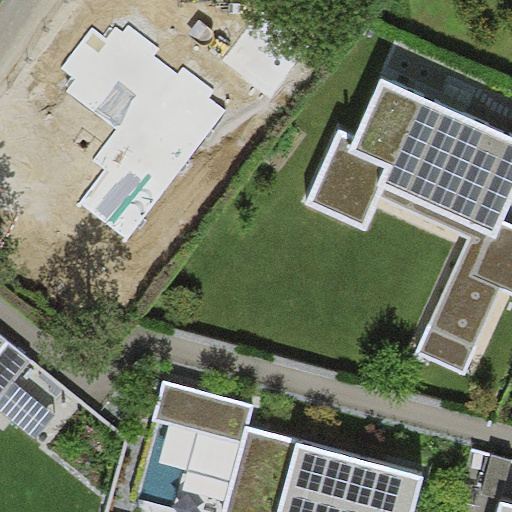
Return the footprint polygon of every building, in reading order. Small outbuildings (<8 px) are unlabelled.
[(160,48),(129,24),(123,31),(117,26),(108,38),(93,27),(62,68),(77,79),(68,92),(118,129),(95,160),(106,169),(79,204),(127,240),(227,110),(208,95),(214,88),(185,67),(180,74),(155,55),(160,48)] [(511,202),(511,139),(381,80),(356,135),(340,128),(306,204),(365,230),(381,195),(469,235),(416,351),(463,372),(501,288),(511,292),(511,222),(504,219),(511,202)] [(31,359),(0,333),(0,395),(12,381),(31,359)] [(298,439),(247,425),(253,402),(164,379),(154,417),(243,441),(223,511),(414,511),(424,477),(297,443),(298,439)] [(54,414),(12,381),(0,395),(0,411),(34,439),(54,414)] [(511,511),(511,503),(501,501),(498,511),(511,511)]
